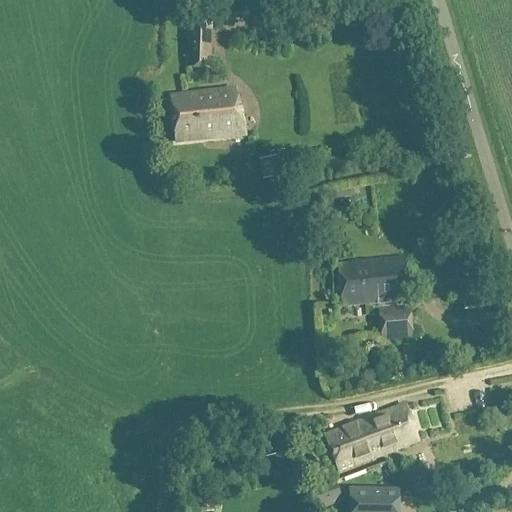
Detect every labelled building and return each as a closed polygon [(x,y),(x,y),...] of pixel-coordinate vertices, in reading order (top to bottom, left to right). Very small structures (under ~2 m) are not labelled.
[(187,13),(186,70),(209,70),(210,14),(187,13)] [(233,90),(168,99),(173,143),(243,135),(233,90)] [(269,153),(271,163),(275,185),(288,183),(284,161),(283,151),(269,153)] [(451,254),(455,272),(464,312),(490,307),(480,267),(476,248),(465,249),(460,229),(448,232),(451,254)] [(404,255),(335,263),(340,306),(355,305),(409,299),(404,255)] [(410,306),(377,309),(379,340),(413,336),(410,306)] [(398,349),(393,367),(411,372),(416,353),(398,349)] [(338,473),(419,441),(404,404),(324,436),(338,473)] [(334,484),(313,492),(312,493),(318,509),(341,501),(334,484)] [(349,511),(398,511),(398,492),(350,491),(349,511)] [(211,511),(210,495),(186,497),(187,511),(211,511)]
